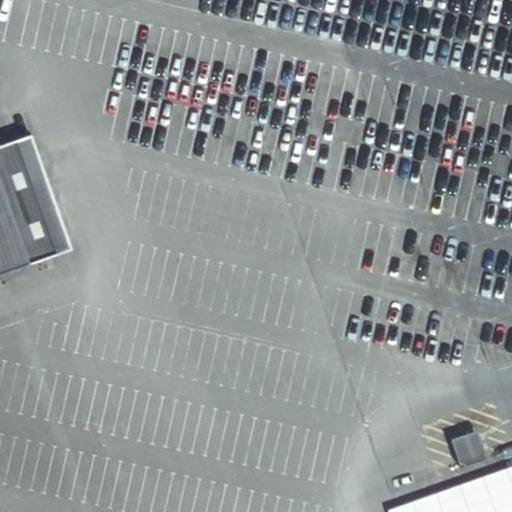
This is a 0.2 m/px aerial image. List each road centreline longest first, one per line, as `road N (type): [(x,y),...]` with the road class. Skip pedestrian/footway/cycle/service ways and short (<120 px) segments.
road 1 (unknown): [(72,73),(511,174)]
road 2 (unknown): [(441,401),(117,302),(108,282),(112,228)]
road 3 (unknown): [(511,326),(112,228)]
road 4 (unknown): [(511,249),(158,164),(115,166)]
road 5 (unknown): [(0,58),(72,73),(115,166)]
